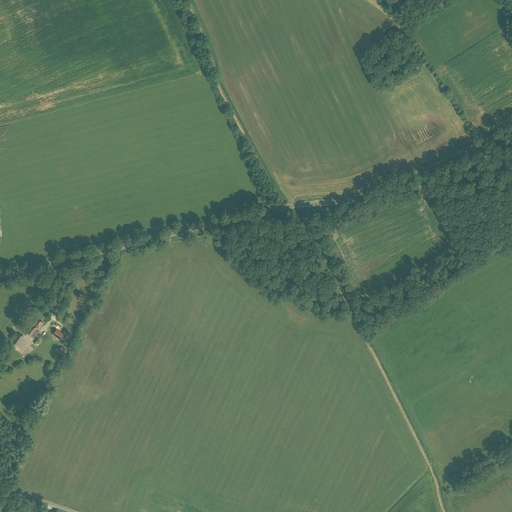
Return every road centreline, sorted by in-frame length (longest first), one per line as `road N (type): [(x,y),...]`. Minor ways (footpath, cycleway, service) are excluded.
road 1 (unclassified): [(61,262),(296,205),(357,202),(480,146)]
road 2 (unclassified): [(480,146),(390,26),(393,8),(405,0)]
